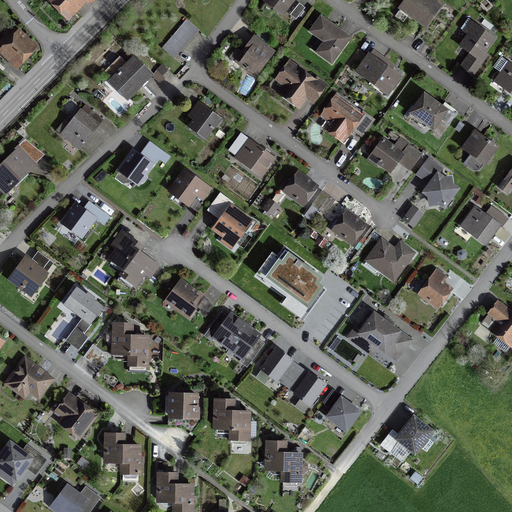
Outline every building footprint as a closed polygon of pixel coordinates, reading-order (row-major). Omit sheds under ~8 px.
[(51,0),(66,15),(80,0),(51,0)] [(267,0),(265,2),(281,14),(291,0),(267,0)] [(425,26),(438,8),(427,0),(406,0),(397,13),(406,19),(409,15),(425,26)] [(304,8),(299,4),(289,15),(295,20),(304,8)] [(345,46),(350,38),(320,17),(309,32),(327,46),(320,56),(331,65),(341,51),(340,50),(343,45),(345,46)] [(469,36),(461,47),(478,58),(482,52),(483,53),(489,45),(488,45),(492,39),(476,27),(477,26),(467,19),(460,29),(469,36)] [(173,59),(198,30),(186,20),(161,49),(173,59)] [(34,48),(12,27),(0,40),(0,51),(16,66),(34,48)] [(273,53),(254,38),(235,62),(254,77),(273,53)] [(387,69),(390,66),(372,53),(357,73),(370,82),(368,85),(384,97),(399,77),(387,69)] [(104,72),(129,98),(152,74),(134,57),(126,65),(119,58),(104,72)] [(511,65),(508,63),(494,82),(511,95),(511,65)] [(281,94),(298,107),(308,93),(315,98),(324,86),(317,81),(315,83),(289,64),(277,80),(284,85),(285,89),(281,94)] [(424,95),(412,111),(428,123),(426,125),(433,130),(439,121),(447,126),(456,113),(448,107),(445,110),(424,95)] [(325,128),(342,141),(360,116),(335,99),(323,115),(331,121),(325,128)] [(199,103),(191,112),(196,116),(188,128),(195,134),(198,130),(207,137),(220,119),(199,103)] [(60,135),(79,150),(103,120),(91,111),(87,117),(79,111),(60,135)] [(433,131),(440,135),(446,126),(440,121),(433,131)] [(484,165),(497,148),(475,132),(464,147),(472,153),(466,161),(467,167),(473,172),(479,171),(483,165),(484,165)] [(379,160),(377,163),(389,172),(399,158),(411,167),(420,155),(400,140),(395,147),(398,149),(397,151),(383,140),(372,155),(379,160)] [(266,150),(264,152),(248,141),(236,157),(261,175),(273,159),(267,155),(269,152),(266,150)] [(169,158),(149,143),(143,151),(163,166),(169,158)] [(18,156),(22,152),(17,147),(13,151),(18,156)] [(145,174),(151,166),(133,152),(119,171),(137,184),(138,183),(141,183),(146,177),(145,174)] [(27,171),(13,156),(0,167),(0,182),(3,179),(10,187),(21,176),(21,177),(27,171)] [(431,170),(434,165),(428,161),(425,165),(431,170)] [(511,187),(511,169),(506,178),(499,187),(506,193),(511,186),(511,187)] [(184,172),(170,192),(188,205),(202,185),(184,172)] [(293,185),(287,194),(302,205),(315,187),(298,174),(291,184),(293,185)] [(450,185),(449,179),(443,180),(437,176),(424,193),(429,196),(430,205),(439,203),(443,207),(456,190),(450,185)] [(311,205),(317,210),(324,215),(335,201),(332,199),(328,196),(325,194),(321,191),(311,205)] [(215,199),(225,207),(230,201),(219,193),(215,199)] [(270,201),(263,210),(270,215),(277,206),(270,201)] [(62,224),(80,237),(94,219),(76,205),(62,224)] [(234,243),(250,222),(229,207),(214,228),(234,243)] [(491,207),(485,215),(475,208),(460,227),(485,245),(499,226),(491,219),(497,211),(491,207)] [(413,227),(421,215),(412,208),(405,218),(406,222),(413,227)] [(109,218),(102,212),(96,220),(103,226),(109,218)] [(351,244),(364,226),(346,213),(339,222),(335,219),(329,227),(351,244)] [(315,243),(322,248),(326,242),(319,237),(315,243)] [(141,247),(128,238),(111,260),(124,270),(137,252),(141,247)] [(375,274),(378,269),(393,280),(407,261),(408,262),(414,254),(402,245),(396,253),(381,241),(363,266),(375,274)] [(285,249),(263,279),(290,299),(285,306),(303,320),(327,289),(299,268),(303,263),(285,249)] [(120,274),(134,284),(151,262),(137,252),(124,270),(120,274)] [(25,260),(10,279),(30,294),(45,275),(25,260)] [(450,290),(432,277),(425,286),(428,288),(422,296),(437,307),(450,290)] [(187,317),(202,298),(180,282),(166,301),(187,317)] [(66,341),(73,346),(102,307),(93,300),(94,299),(87,293),(85,295),(76,288),(63,305),(89,325),(82,334),(75,329),(66,341)] [(206,301),(200,310),(198,313),(204,318),(213,306),(206,301)] [(489,313),(500,322),(492,332),(510,345),(511,342),(511,314),(497,303),(489,313)] [(409,340),(373,315),(360,334),(355,330),(348,339),(372,356),(376,351),(393,363),(409,340)] [(258,336),(250,330),(239,322),(230,316),(220,330),(213,324),(209,329),(216,335),(214,337),(242,358),(244,355),(251,360),(255,355),(248,350),(258,336)] [(131,337),(131,326),(114,325),(114,334),(110,333),(107,337),(107,340),(110,343),(113,344),(113,353),(129,353),(129,356),(130,339),(131,337)] [(146,365),(147,338),(131,337),(130,339),(129,356),(129,365),(129,370),(131,373),(143,373),(145,371),(145,365),(146,365)] [(100,350),(93,345),(85,357),(88,359),(92,362),(95,364),(98,366),(107,355),(100,350)] [(276,349),(261,369),(309,405),(324,385),(309,374),(306,378),(299,388),(281,375),(288,365),(291,361),(276,349)] [(43,377),(44,375),(24,360),(6,384),(18,392),(23,386),(38,397),(49,382),(43,377)] [(196,396),(170,395),(169,417),(197,418),(197,410),(195,410),(196,396)] [(79,437),(95,416),(69,396),(60,408),(67,413),(60,423),(79,437)] [(345,430),(359,412),(341,399),(327,417),(345,430)] [(239,412),(232,412),(232,401),(226,401),(215,400),(214,428),(217,428),(217,433),(230,434),(230,442),(233,445),(244,445),(247,443),(248,412),(239,412)] [(432,443),(426,438),(431,432),(413,418),(407,425),(408,428),(405,431),(402,432),(399,436),(392,431),(380,445),(390,453),(399,442),(414,453),(419,447),(426,452),(432,443)] [(105,462),(121,462),(121,473),(138,474),(139,446),(128,446),(122,446),(123,435),(118,435),(106,435),(105,462)] [(34,458),(11,440),(0,454),(0,473),(14,484),(34,458)] [(291,454),(284,454),(284,442),(278,442),(267,442),(266,469),(282,470),(282,481),(299,482),(299,473),(303,473),(306,470),(306,466),(303,463),(300,463),(300,454),(291,454)] [(190,511),(191,486),(182,485),(175,485),(175,474),(170,474),(158,474),(158,501),(174,502),(173,511),(190,511)] [(411,480),(417,485),(422,479),(416,474),(411,480)] [(258,488),(253,484),(249,490),(254,493),(258,488)] [(54,504),(64,511),(78,511),(86,501),(67,487),(54,504)] [(88,499),(95,504),(98,499),(91,494),(88,499)]
